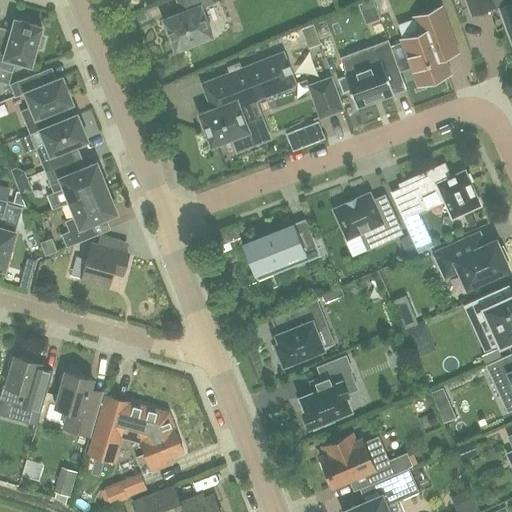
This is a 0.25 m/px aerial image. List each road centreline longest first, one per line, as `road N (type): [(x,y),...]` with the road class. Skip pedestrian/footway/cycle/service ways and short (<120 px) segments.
road 1 (residential): [(164,222),(496,92),(511,130)]
road 2 (tertiary): [(164,222),(78,0)]
road 3 (residential): [(0,301),(213,360)]
road 4 (tertiary): [(273,511),(213,360)]
road 5 (tertiary): [(213,360),(164,222)]
